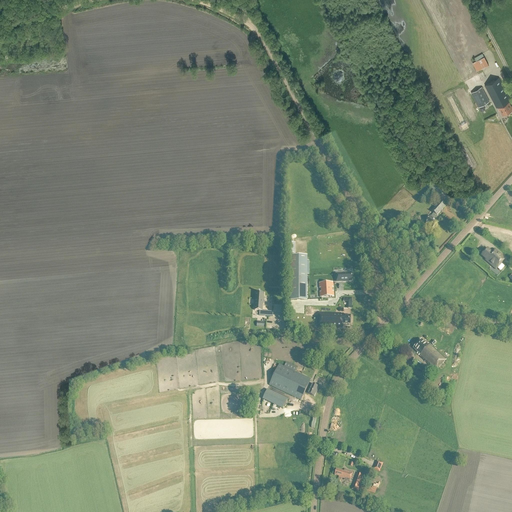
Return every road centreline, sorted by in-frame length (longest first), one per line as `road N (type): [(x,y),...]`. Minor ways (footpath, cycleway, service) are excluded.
road 1 (tertiary): [(313,511),(338,378),(511,179)]
road 2 (track): [(191,0),(243,20),(262,40),(361,219),(376,292)]
